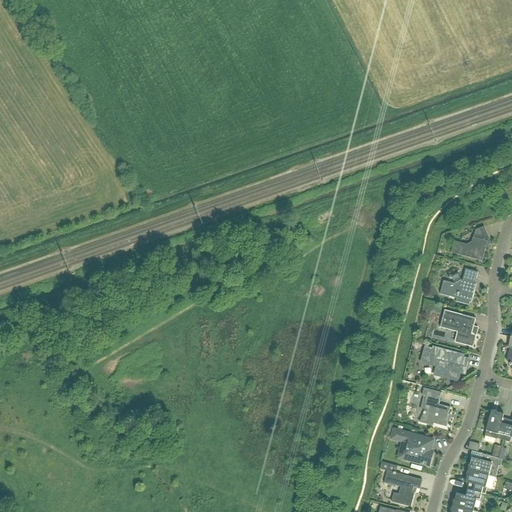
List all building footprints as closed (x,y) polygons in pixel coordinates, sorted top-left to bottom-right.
[(472,243),(467,245),(454,242),(451,253),(482,262),(487,243),(488,243),(488,242),(489,238),(484,228),(476,231),(474,238),(473,238),(472,243)] [(444,281),(440,295),(457,299),(456,302),(469,306),(470,303),(472,303),(476,285),(475,284),(478,273),(466,270),(463,281),(462,281),(455,284),(444,281)] [(445,311),(440,328),(441,328),(441,327),(459,332),(456,342),(473,347),(473,348),(476,336),(472,335),(476,320),(476,319),(463,315),(462,316),(445,312),(445,311)] [(426,348),(422,363),(437,367),(435,375),(458,381),(460,373),(462,374),(463,370),(464,367),(467,368),(469,360),(463,359),(464,356),(456,354),(455,356),(445,353),(446,351),(434,348),(433,350),(426,348)] [(420,422),(419,423),(433,427),(433,426),(434,424),(447,428),(447,427),(448,415),(451,409),(451,408),(439,405),(440,400),(441,394),(442,394),(424,389),(422,396),(426,397),(425,412),(424,412),(423,414),(424,414),(420,423),(420,422)] [(504,415),(497,413),(497,411),(492,411),(491,414),(485,436),(504,441),(508,425),(507,425),(502,424),(504,415)] [(394,431),(392,439),(403,442),(401,451),(406,453),(405,460),(428,466),(429,464),(431,463),(432,457),(431,455),(432,452),(430,452),(433,441),(394,431)] [(472,459),(470,465),(469,465),(469,471),(494,477),(496,478),(498,466),(501,467),(503,460),(483,455),(481,461),(472,459)] [(396,474),(396,473),(398,467),(382,462),(380,469),(388,471),(384,484),(385,484),(385,483),(401,488),(399,495),(394,494),(392,503),(411,508),(415,493),(412,492),(414,488),(420,489),(422,481),(396,474)] [(494,477),(469,471),(466,476),(468,476),(466,483),(469,484),(468,490),(467,490),(486,495),(482,494),(483,488),(486,488),(489,476),(494,478),(494,477)] [(457,494),(455,501),(454,501),(453,506),(475,511),(476,511),(474,511),(477,500),(480,501),(482,494),(486,495),(467,490),(468,490),(466,496),(457,494)]
